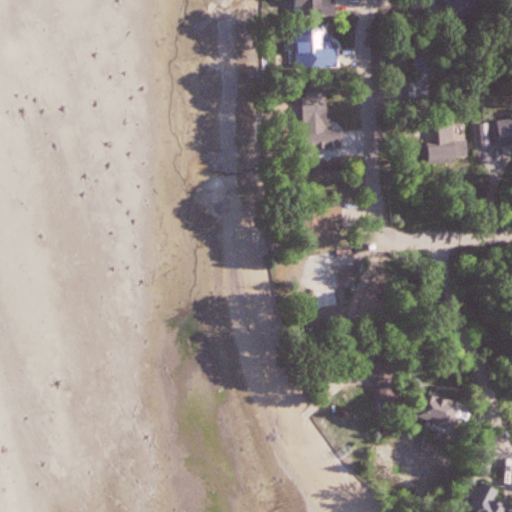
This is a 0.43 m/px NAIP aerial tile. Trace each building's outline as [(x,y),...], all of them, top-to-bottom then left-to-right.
[(326,0),(293,0),(294,13),(327,13),(326,0)] [(446,0),(448,15),(481,14),(480,0),(446,0)] [(415,47),(415,89),(436,89),(436,47),(415,47)] [(330,128),(330,91),(306,91),(306,128),(330,128)] [(511,118),(492,120),(493,142),(511,140),(511,118)] [(462,162),(462,143),(434,143),(434,162),(462,162)] [(314,207),(314,227),(346,227),(346,207),(314,207)] [(311,256),(317,308),(344,305),(337,253),(311,256)] [(398,303),(371,286),(358,308),(385,325),(398,303)] [(380,375),(380,408),(393,408),(393,375),(380,375)] [(457,426),(463,401),(425,392),(419,417),(457,426)] [(511,511),(511,503),(499,498),(504,488),(486,480),(473,508),(480,511),(511,511)]
